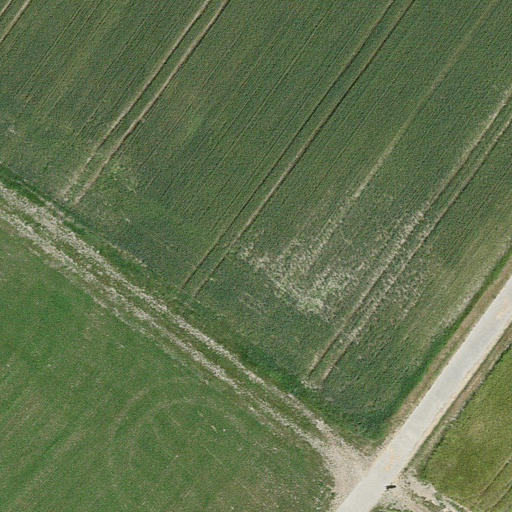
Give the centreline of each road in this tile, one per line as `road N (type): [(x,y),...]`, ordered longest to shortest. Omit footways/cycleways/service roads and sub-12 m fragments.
road 1 (track): [(0,177),(400,456)]
road 2 (track): [(357,511),(511,297)]
